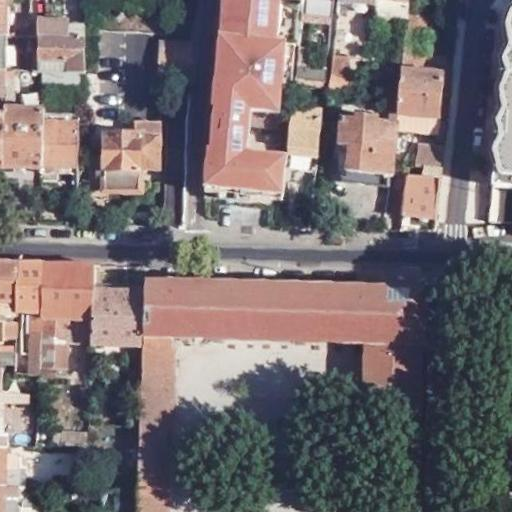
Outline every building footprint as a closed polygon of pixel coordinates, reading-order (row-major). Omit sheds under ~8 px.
[(209,186),(286,195),(290,155),(252,150),(257,110),(285,113),(293,40),(282,39),(286,0),(227,0),(217,105),(220,106),(215,147),(213,147),(209,186)] [(411,0),(380,0),(379,17),(409,19),(410,16),(411,0)] [(511,5),(509,10),(505,17),(509,30),(509,38),(502,51),(506,68),(503,75),(499,81),(503,102),(499,107),(496,113),(498,121),(500,129),(497,137),(493,144),(494,152),(499,158),(511,23),(511,5)] [(419,18),(410,16),(409,19),(402,93),(401,110),(443,114),(447,70),(415,66),(419,18)] [(68,34),(68,24),(41,23),(40,33),(68,34)] [(44,69),(68,70),(81,71),(86,71),(85,23),(68,24),(68,34),(40,33),(40,70),(44,69)] [(511,23),(499,158),(497,178),(510,179),(511,178),(511,23)] [(0,33),(0,68),(8,69),(9,33),(7,34),(0,33)] [(182,80),(187,40),(158,38),(153,77),(182,80)] [(351,54),(336,52),(333,85),(356,88),(357,79),(349,78),(351,54)] [(330,67),(300,65),(299,76),(329,79),(330,67)] [(0,94),(8,95),(8,69),(0,68),(0,94)] [(15,98),(16,69),(8,69),(8,95),(7,99),(15,98)] [(297,89),(297,92),(327,95),(328,85),(329,79),(299,76),(297,89)] [(46,106),(7,105),(7,110),(5,165),(44,165),(45,121),(46,106)] [(45,121),(80,121),(81,105),(46,105),(46,106),(45,121)] [(326,109),(295,106),(291,150),(321,153),(326,109)] [(345,161),(395,167),(399,124),(400,115),(370,112),(369,114),(352,113),(352,109),(342,109),(339,138),(348,138),(345,161)] [(443,114),(401,110),(400,115),(399,124),(442,128),(443,114)] [(81,166),(80,121),(45,121),(44,165),(81,166)] [(161,165),(161,121),(137,122),(136,133),(110,133),(109,188),(143,188),(143,165),(161,165)] [(419,161),(427,162),(446,164),(448,143),(421,140),(419,161)] [(426,173),(410,172),(404,227),(438,227),(439,224),(444,178),(445,176),(446,164),(427,162),(426,173)] [(507,215),(510,179),(497,178),(493,214),(507,215)] [(60,211),(43,211),(43,221),(60,221),(60,211)] [(0,319),(0,320),(1,315),(21,315),(21,311),(31,311),(29,341),(19,341),(19,351),(18,362),(18,371),(43,372),(43,369),(48,262),(0,260),(0,319)] [(92,342),(95,288),(96,277),(96,263),(48,262),(43,369),(69,370),(71,343),(91,343),(92,342)] [(365,408),(405,410),(421,411),(423,345),(424,331),(425,329),(427,303),(425,303),(425,288),(146,280),(146,289),(144,335),(173,336),(366,341),(365,408)] [(146,289),(95,288),(92,342),(144,345),(144,335),(146,289)] [(137,511),(169,511),(177,349),(172,349),(173,336),(144,335),(144,345),(138,484),(137,511)] [(19,351),(0,350),(0,362),(18,362),(19,351)] [(0,399),(32,400),(32,391),(0,390),(0,399)] [(417,511),(421,411),(405,410),(401,511),(417,511)] [(88,441),(78,441),(77,467),(69,467),(68,484),(86,484),(88,441)] [(4,443),(0,442),(0,484),(20,484),(25,484),(25,465),(18,464),(18,449),(3,449),(4,443)] [(0,511),(18,511),(20,484),(0,484),(0,511)]
